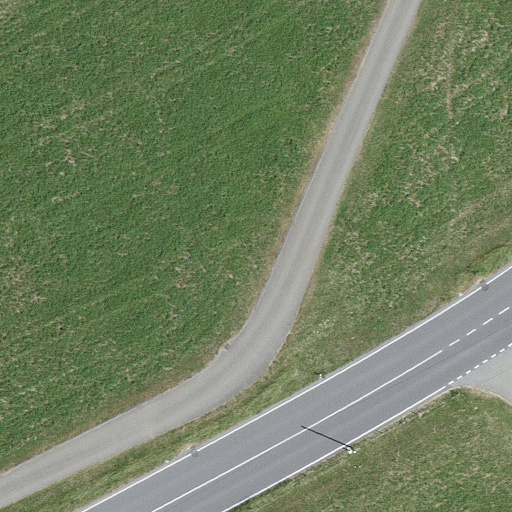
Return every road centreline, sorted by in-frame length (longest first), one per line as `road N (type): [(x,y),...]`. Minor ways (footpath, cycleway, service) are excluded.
road 1 (track): [(0,489),(183,402),(264,324),(402,0)]
road 2 (secondary): [(511,305),(160,511)]
